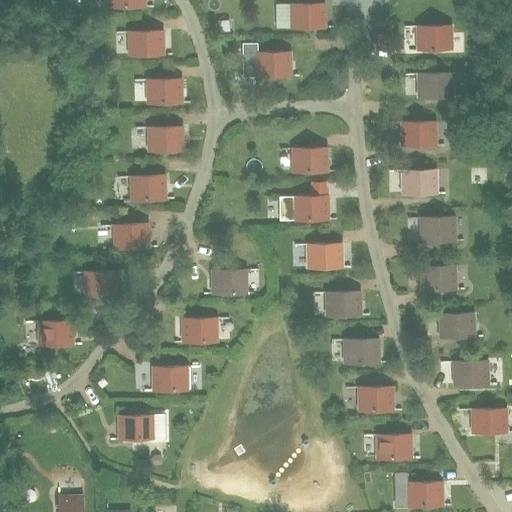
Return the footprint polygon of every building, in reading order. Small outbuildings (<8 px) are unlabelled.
[(289,27),(325,27),(324,3),(289,3),(289,27)] [(229,32),(228,20),(216,21),(217,33),(229,32)] [(416,49),(451,49),(451,25),(416,25),(416,49)] [(128,55),(163,54),(162,30),(128,31),(128,55)] [(243,44),(243,76),(255,76),(290,75),(290,51),(255,52),(255,44),(243,44)] [(417,97),(452,96),(452,72),(417,73),(417,97)] [(147,103),(182,102),(181,78),(146,79),(147,103)] [(401,145),(436,145),(435,121),(400,121),(401,145)] [(147,151),(182,150),(182,126),(147,127),(147,151)] [(292,172),(327,171),(326,147),(291,148),(292,172)] [(401,194),(436,193),(436,169),(401,170),(401,194)] [(130,200),(165,198),(164,174),(129,176),(130,200)] [(293,220),(328,219),(327,195),(278,196),(279,220),(293,220)] [(420,241),(455,240),(454,216),(419,217),(420,241)] [(114,249),(149,247),(147,223),(112,225),(114,249)] [(307,268),(342,267),(341,243),(306,244),(307,268)] [(421,290),(456,289),(455,265),(420,266),(421,290)] [(211,294),(246,293),(246,269),(211,270),(211,294)] [(85,296),(120,295),(119,271),(84,272),(85,296)] [(326,316),(361,315),(360,291),(325,292),(326,316)] [(439,338),(474,337),(473,313),(438,314),(439,338)] [(182,342),(217,342),(216,318),(181,318),(182,342)] [(37,345),(72,344),(72,320),(37,321),(37,345)] [(344,363),(379,363),(378,339),(343,339),(344,363)] [(453,385),(488,384),(487,360),(452,361),(453,385)] [(152,391),(187,390),(187,366),(152,367),(152,391)] [(358,411),(393,410),(392,386),(357,387),(358,411)] [(471,433),(506,433),(506,409),(471,409),(471,433)] [(118,439),(153,438),(152,414),(117,415),(118,439)] [(170,442),(170,416),(159,416),(159,442),(170,442)] [(376,459),(411,458),(411,434),(376,435),(376,459)] [(407,506),(442,506),(442,482),(407,482),(407,506)] [(57,511),(81,511),(81,495),(58,496),(57,511)]
